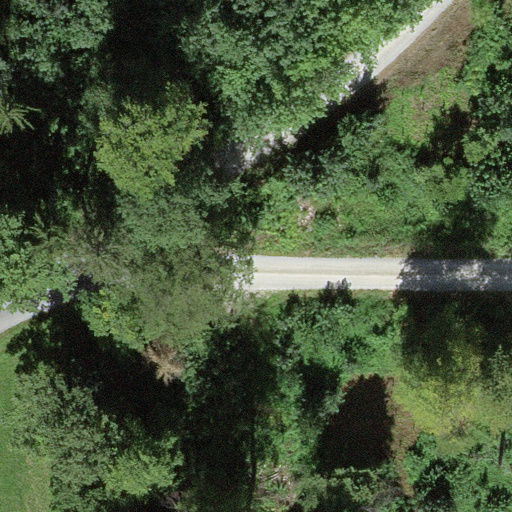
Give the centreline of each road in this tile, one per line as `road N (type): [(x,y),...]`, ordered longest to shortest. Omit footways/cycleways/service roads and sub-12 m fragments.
road 1 (unclassified): [(0,315),(22,300),(105,275),(511,269)]
road 2 (track): [(22,300),(285,123),(432,0)]
